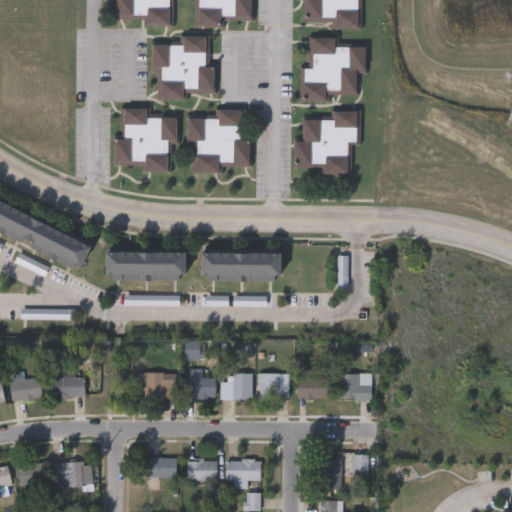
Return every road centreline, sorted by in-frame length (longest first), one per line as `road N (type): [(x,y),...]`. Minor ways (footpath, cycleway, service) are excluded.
road 1 (tertiary): [(0,168),(60,198),(115,211),(359,223)]
road 2 (residential): [(0,437),(118,429),(349,433)]
road 3 (residential): [(121,352),(116,511)]
road 4 (tertiary): [(359,223),(438,228),(511,251)]
